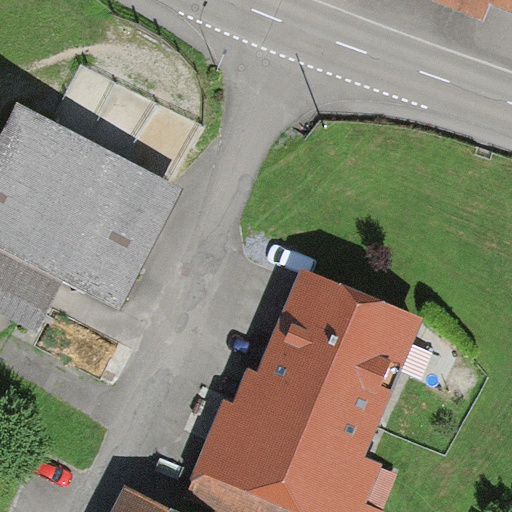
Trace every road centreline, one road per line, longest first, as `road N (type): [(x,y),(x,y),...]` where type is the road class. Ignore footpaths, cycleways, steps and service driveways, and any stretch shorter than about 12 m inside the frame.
road 1 (track): [(76,511),(292,25)]
road 2 (tertiary): [(229,0),(511,105)]
